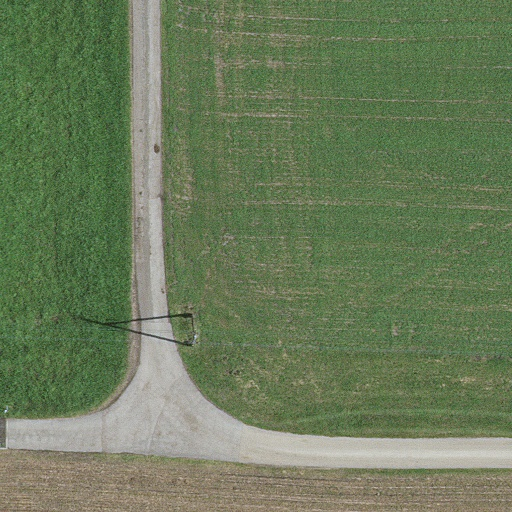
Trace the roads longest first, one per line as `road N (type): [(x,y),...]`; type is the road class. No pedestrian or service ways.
road 1 (unclassified): [(155,436),(148,0)]
road 2 (unclassified): [(511,453),(318,452),(155,436)]
road 3 (unclassified): [(155,436),(0,432)]
